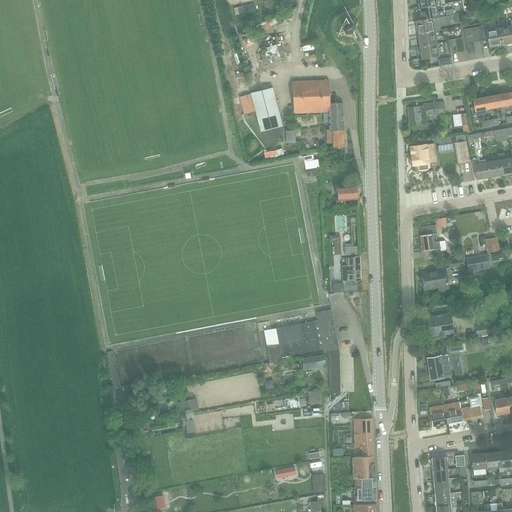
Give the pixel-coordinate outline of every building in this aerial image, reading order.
[(420,7),(422,20),(445,16),(444,11),(438,12),(437,5),(441,4),(441,3),(420,7)] [(472,10),(465,11),(466,18),(474,17),(472,10)] [(416,21),(418,33),(441,29),(440,23),(446,22),(445,16),(422,20),(416,21)] [(268,20),(255,27),(258,33),(271,27),(271,26),(277,23),(275,17),(268,20)] [(499,27),(502,45),(511,42),(511,20),(511,21),(511,25),(499,27)] [(354,34),(355,32),(356,30),(356,29),(356,27),(355,25),(354,24),(353,23),(351,22),(349,22),(347,22),(346,23),(344,25),(343,26),(343,28),(343,30),(343,31),(344,33),(346,34),(347,35),(349,35),(351,35),(353,35),(354,34)] [(479,27),(481,40),(488,39),(489,47),(502,45),(499,27),(486,30),(486,25),(479,27)] [(464,29),(467,43),(469,54),(476,53),(474,42),(481,40),(479,27),(464,29)] [(418,33),(420,46),(437,43),(436,36),(441,36),(440,30),(441,30),(441,29),(418,33)] [(455,39),(458,53),(465,51),(462,38),(455,39)] [(448,40),(451,54),(458,53),(455,39),(448,40)] [(440,56),(437,43),(420,46),(422,59),(440,56)] [(264,51),(260,52),(264,63),(268,62),(266,56),(279,52),(281,58),(285,57),(282,45),(277,47),(277,45),(264,49),(264,51)] [(329,81),(293,82),(294,113),(323,112),(323,123),(329,122),(330,130),(327,130),(327,132),(327,144),(333,144),(333,148),(345,148),(344,130),(343,103),(330,103),(329,81)] [(273,87),(250,93),(251,94),(255,112),(256,115),(260,131),(283,125),(278,109),(273,87)] [(498,95),(500,107),(511,104),(511,101),(510,93),(498,95)] [(251,94),(239,97),(244,114),(255,112),(251,94)] [(485,97),(487,109),(500,107),(498,95),(485,97)] [(475,111),(487,109),(485,97),(473,99),(475,111)] [(410,125),(427,124),(426,110),(434,109),(435,115),(445,114),(444,102),(424,104),(424,106),(408,107),(410,125)] [(468,113),(460,114),(462,126),(463,126),(464,133),(466,133),(469,132),(471,132),(472,132),(471,131),(471,127),(470,127),(468,113)] [(481,121),(482,128),(499,125),(498,118),(481,121)] [(295,130),(286,131),(286,143),(295,143),(295,130)] [(472,139),(482,137),(482,133),(467,136),(468,144),(473,143),(472,139)] [(469,161),(466,141),(465,135),(456,136),(457,143),(460,162),(469,161)] [(451,137),(438,139),(440,145),(451,143),(452,143),(451,137)] [(411,162),(413,164),(413,165),(418,164),(419,170),(429,169),(428,163),(437,162),(436,151),(435,144),(411,147),(412,157),(411,159),(411,162)] [(276,151),(264,152),(265,158),(277,156),(284,154),(282,149),(276,151)] [(499,159),(502,175),(511,173),(511,157),(506,159),(504,153),(498,154),(499,159)] [(318,155),(313,155),(304,157),(304,163),(306,169),(305,169),(306,174),(320,172),(318,160),(319,160),(318,155)] [(487,162),(490,177),(502,175),(499,159),(487,162)] [(474,164),(477,179),(490,177),(487,162),(474,164)] [(339,200),(355,199),(358,199),(357,185),(338,186),(339,200)] [(420,236),(423,250),(440,248),(441,251),(445,250),(446,249),(446,247),(445,241),(435,242),(433,235),(436,234),(435,225),(422,227),(423,236),(420,236)] [(485,239),(488,253),(499,251),(497,237),(485,239)] [(334,241),(335,255),(342,255),(341,244),(343,244),(343,241),(334,241)] [(357,246),(345,247),(345,255),(357,255),(357,246)] [(487,254),(466,258),(468,272),(490,269),(487,254)] [(343,281),(360,281),(361,281),(360,257),(348,257),(349,265),(343,266),(343,281)] [(462,258),(448,260),(449,268),(463,265),(462,258)] [(424,290),(448,285),(445,268),(421,273),(424,290)] [(464,306),(456,307),(458,318),(466,317),(464,306)] [(328,351),(339,349),(332,310),(316,313),(317,320),(276,328),(279,343),(266,346),(269,362),(283,360),(283,357),(323,349),(324,352),(328,351)] [(431,336),(453,332),(450,313),(427,317),(431,336)] [(475,327),(477,334),(489,332),(487,324),(475,327)] [(451,376),(446,346),(430,348),(432,357),(427,358),(431,379),(451,376)] [(328,354),(329,362),(340,362),(340,354),(328,354)] [(324,355),(302,359),(304,369),(326,366),(324,355)] [(310,404),(322,403),(322,391),(309,392),(310,404)] [(483,398),(482,398),(484,410),(486,410),(490,409),(489,401),(488,397),(483,398)] [(497,415),(510,412),(507,397),(494,399),(497,415)] [(444,405),(447,423),(469,419),(469,418),(482,415),(480,405),(479,401),(470,402),(471,407),(461,409),(459,402),(444,405)] [(433,426),(447,423),(444,405),(430,407),(431,414),(433,426)] [(355,447),(361,447),(374,446),(372,418),(353,419),(355,447)] [(194,420),(186,421),(188,433),(196,432),(194,420)] [(352,457),(374,456),(374,446),(361,447),(362,456),(352,457)] [(497,452),(499,467),(506,466),(507,471),(511,470),(511,466),(511,451),(497,452)] [(485,453),(486,468),(499,467),(497,452),(485,453)] [(472,454),(473,469),(486,468),(485,453),(472,454)] [(459,456),(455,456),(456,464),(456,467),(457,467),(465,466),(464,455),(459,456)] [(355,478),(355,487),(357,487),(376,487),(374,456),(352,457),(353,478),(355,478)] [(432,458),(433,470),(448,468),(447,456),(432,458)] [(281,469),(276,470),(277,478),(292,476),(296,475),(295,470),(294,466),(281,469)] [(433,470),(434,482),(449,480),(448,468),(433,470)] [(325,492),(324,484),(325,484),(325,474),(319,474),(319,475),(313,476),(315,486),(320,485),(320,492),(325,492)] [(434,482),(435,494),(450,493),(449,480),(434,482)] [(355,501),(376,500),(376,487),(357,487),(357,495),(355,495),(355,501)] [(435,494),(436,506),(451,505),(451,504),(456,504),(455,498),(450,499),(450,493),(435,494)] [(321,511),(320,501),(310,502),(310,511),(321,511)] [(490,504),(491,511),(503,511),(502,503),(497,503),(497,510),(491,510),(491,504),(490,504)] [(502,503),(503,511),(511,511),(511,508),(503,509),(503,503),(502,503)]
